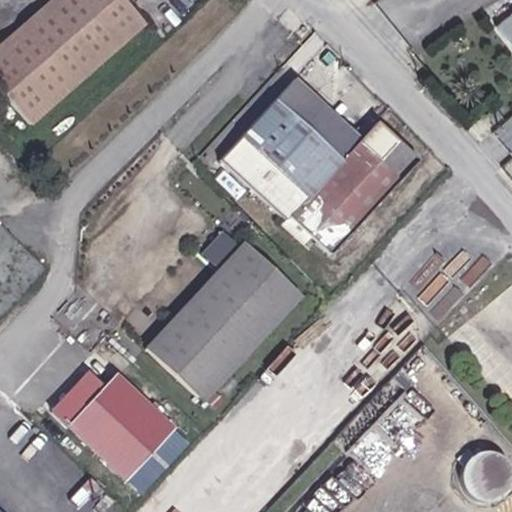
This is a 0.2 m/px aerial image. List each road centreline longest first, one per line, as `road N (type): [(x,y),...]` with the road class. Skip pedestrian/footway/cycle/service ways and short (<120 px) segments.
road 1 (unknown): [(0,293),(112,154),(251,32),(317,3)]
road 2 (residential): [(314,0),(470,159),(511,215)]
